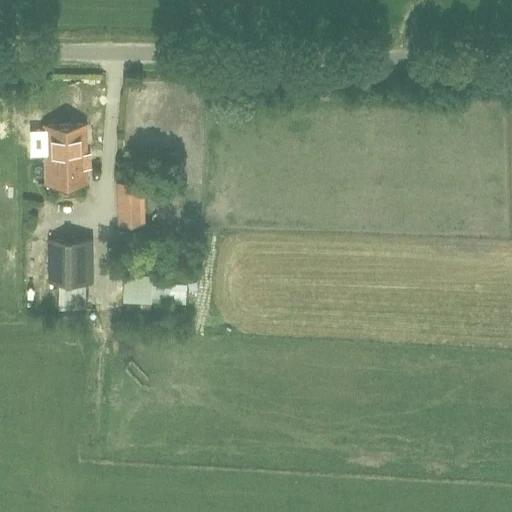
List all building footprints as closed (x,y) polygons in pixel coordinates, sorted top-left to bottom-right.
[(46,184),(87,183),(85,125),(45,126),(46,184)] [(143,182),(118,183),(119,225),(144,224),(143,182)] [(119,231),(119,247),(140,247),(140,230),(119,231)] [(91,240),(48,240),(48,283),(91,283),(91,240)] [(7,286),(18,285),(17,258),(5,258),(7,286)] [(124,273),(123,300),(151,302),(153,274),(124,273)] [(157,273),(157,294),(180,294),(180,274),(157,273)]
